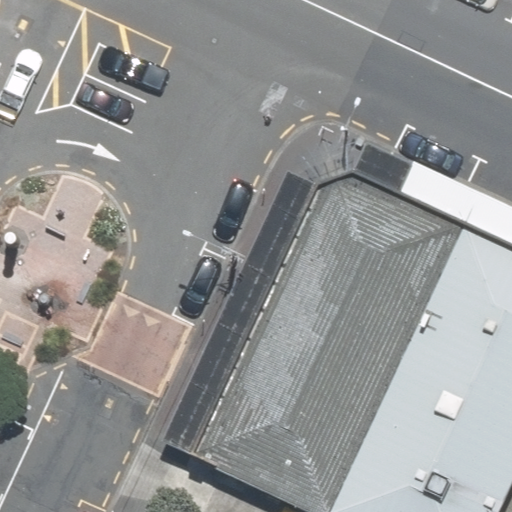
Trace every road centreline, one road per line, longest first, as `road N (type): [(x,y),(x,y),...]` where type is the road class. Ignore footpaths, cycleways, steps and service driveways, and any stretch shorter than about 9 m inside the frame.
road 1 (residential): [(163,253),(42,511)]
road 2 (residential): [(276,0),(163,253)]
road 3 (secondary): [(305,0),(511,96)]
road 4 (residential): [(0,160),(36,146),(98,152),(140,183),(163,253)]
road 5 (residential): [(0,124),(45,0)]
